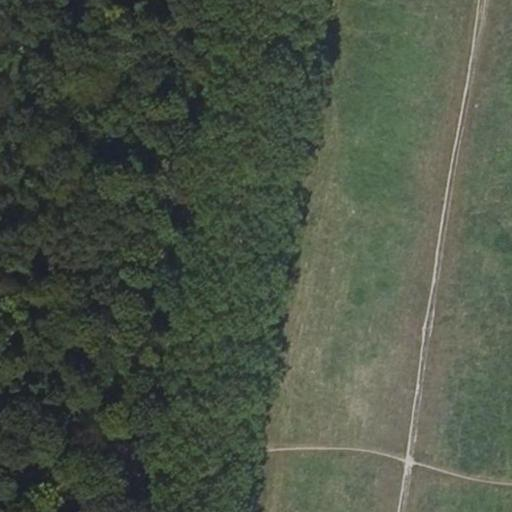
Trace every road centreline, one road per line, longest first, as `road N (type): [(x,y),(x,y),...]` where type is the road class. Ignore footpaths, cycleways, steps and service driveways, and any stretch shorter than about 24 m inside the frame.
road 1 (unknown): [(163,511),(235,0)]
road 2 (track): [(207,446),(270,0)]
